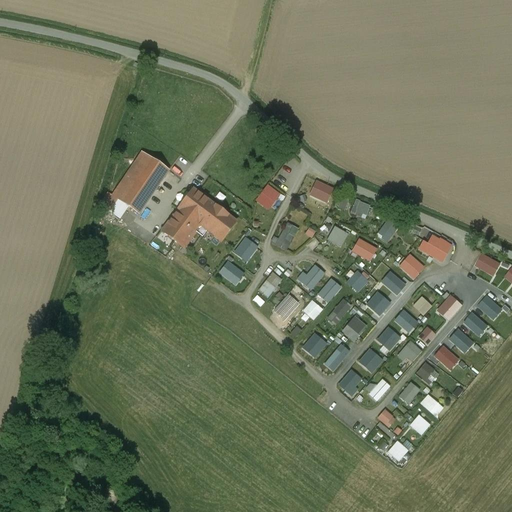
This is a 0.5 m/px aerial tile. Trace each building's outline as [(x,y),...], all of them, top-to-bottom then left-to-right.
[(140,153),(103,208),(109,212),(117,201),(139,216),(169,172),(140,153)] [(256,200),(270,211),(283,194),(269,183),(256,200)] [(318,183),(314,196),(330,201),(334,189),(318,183)] [(236,223),(193,191),(162,232),(184,249),(194,235),(199,238),(205,230),(221,242),(236,223)] [(344,197),(340,207),(346,210),(350,200),(344,197)] [(357,199),(352,211),(367,217),(372,205),(357,199)] [(379,235),(390,241),(399,226),(388,220),(379,235)] [(275,236),(273,243),(291,249),(299,226),(287,222),(282,238),(275,236)] [(343,247),(350,233),(336,226),(329,240),(343,247)] [(314,238),(317,231),(310,227),(307,234),(314,238)] [(454,244),(433,235),(433,234),(428,232),(420,251),(446,262),(454,244)] [(360,238),(352,251),(372,262),(380,249),(360,238)] [(412,253),(400,266),(416,280),(427,267),(412,253)] [(498,266),(500,262),(487,257),(480,273),(491,278),(493,274),(500,278),(504,269),(498,266)] [(296,271),(292,275),(299,281),(303,277),(296,271)] [(348,282),(358,291),(368,280),(358,271),(348,282)] [(259,290),(268,298),(284,280),(275,272),(259,290)] [(332,279),(324,287),(334,296),(342,287),(332,279)] [(397,293),(402,287),(395,281),(390,287),(397,293)] [(373,291),(360,307),(376,319),(384,310),(373,301),(378,294),(373,291)] [(414,306),(425,316),(434,306),(424,296),(414,306)] [(336,325),(353,306),(345,298),(328,318),(336,325)] [(315,321),(325,310),(313,300),(304,311),(315,321)] [(485,319),(481,324),(490,332),(494,326),(486,319),(493,310),(482,301),(474,310),(485,319)] [(288,314),(291,311),(285,306),(273,318),(284,328),(293,319),(288,314)] [(357,315),(343,331),(356,342),(369,327),(357,315)] [(387,343),(393,348),(405,335),(394,325),(386,335),(390,339),(387,343)] [(292,333),(296,337),(302,331),(299,327),(292,333)] [(460,352),(469,342),(456,330),(447,339),(460,352)] [(320,340),(310,356),(319,362),(329,346),(320,340)] [(411,340),(398,356),(405,361),(409,357),(414,362),(424,351),(411,340)] [(444,343),(433,355),(446,367),(452,360),(462,369),(467,363),(444,343)] [(334,371),(352,352),(343,344),(326,364),(334,371)] [(431,385),(441,374),(427,362),(417,373),(431,385)] [(379,401),(393,386),(384,378),(377,386),(373,382),(366,389),(379,401)] [(413,382),(400,396),(410,404),(422,391),(413,382)] [(430,394),(421,403),(438,418),(446,408),(430,394)] [(387,409),(379,418),(390,428),(398,419),(387,409)] [(423,436),(433,425),(421,414),(411,425),(423,436)] [(389,452),(400,463),(411,451),(399,441),(389,452)]
